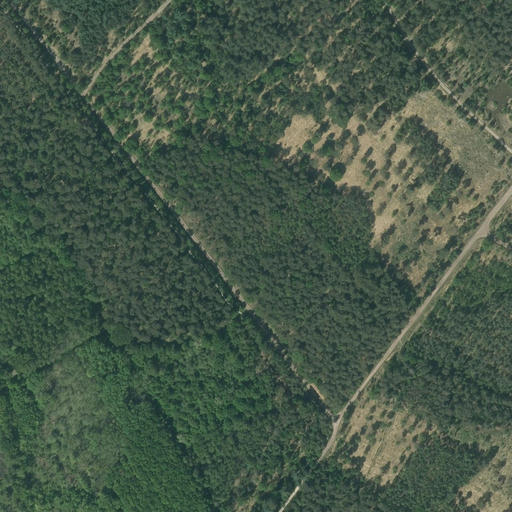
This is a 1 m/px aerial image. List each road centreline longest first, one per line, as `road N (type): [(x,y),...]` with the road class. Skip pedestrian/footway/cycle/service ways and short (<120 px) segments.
road 1 (track): [(279,511),(329,444),(335,422),(81,94)]
road 2 (track): [(511,152),(417,56),(387,0)]
road 3 (track): [(400,345),(392,418),(356,494)]
road 4 (track): [(398,337),(480,231)]
road 5 (track): [(170,0),(81,94)]
road 6 (track): [(400,345),(511,394)]
